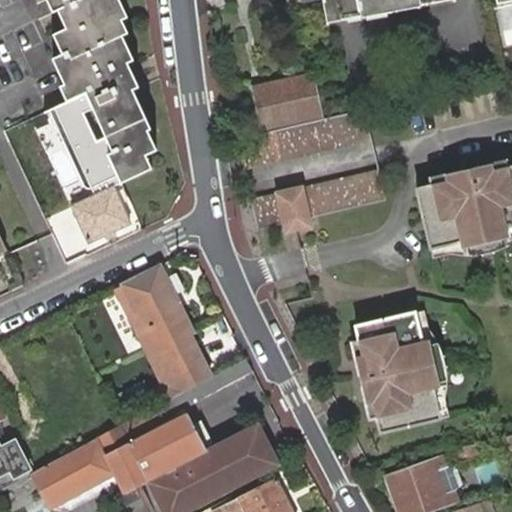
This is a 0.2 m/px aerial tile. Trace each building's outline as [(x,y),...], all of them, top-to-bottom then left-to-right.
[(55,0),(52,2),(59,18),(63,17),(73,35),(61,42),(69,61),(59,66),(66,83),(61,86),(69,102),(87,93),(114,151),(109,154),(119,178),(148,164),(140,145),(152,140),(128,89),(134,86),(128,73),(124,64),(128,61),(123,50),(129,46),(118,20),(123,18),(114,0),(55,0)] [(321,0),(324,13),(401,0),(321,0)] [(401,0),(324,13),(325,21),(446,0),(401,0)] [(314,75),(256,87),(264,129),(322,116),(314,75)] [(341,115),(238,137),(244,166),(373,139),(366,110),(341,115)] [(27,146),(19,126),(6,132),(16,152),(27,146)] [(463,178),(433,185),(419,188),(433,249),(462,242),(463,248),(509,238),(506,225),(511,223),(511,166),(509,167),(507,158),(461,168),(463,178)] [(378,168),(304,184),(310,213),(385,199),(378,168)] [(432,175),(433,185),(463,178),(461,168),(432,175)] [(79,181),(63,188),(89,242),(128,222),(111,187),(86,198),(79,181)] [(310,213),(304,184),(277,189),(283,220),(285,227),(312,221),(310,213)] [(283,220),(277,189),(250,195),(256,226),(283,220)] [(158,387),(165,401),(212,375),(191,331),(196,328),(163,264),(162,263),(122,284),(136,312),(132,314),(166,382),(158,387)] [(369,375),(362,377),(371,421),(379,420),(382,434),(442,420),(435,389),(444,386),(434,342),(425,344),(418,314),(359,327),(364,348),(369,375)] [(355,349),(362,377),(369,375),(364,348),(355,349)] [(167,414),(251,368),(245,357),(212,375),(165,401),(162,402),(163,404),(165,409),(167,414)] [(0,423),(11,418),(0,397),(0,477),(9,472),(14,481),(33,471),(16,439),(1,447),(0,445),(0,435),(1,435),(0,433),(0,423)] [(163,404),(152,410),(155,415),(165,409),(163,404)] [(189,511),(276,464),(252,419),(203,443),(180,411),(34,479),(49,510),(110,481),(123,507),(145,498),(154,511),(189,511)] [(511,435),(501,438),(508,456),(511,454),(511,435)] [(485,452),(482,443),(450,450),(453,459),(461,457),(462,459),(485,452)] [(442,458),(387,476),(401,511),(424,511),(457,502),(455,491),(459,487),(453,469),(446,468),(442,458)] [(295,511),(278,479),(241,497),(242,498),(248,511),(295,511)] [(237,511),(248,511),(242,498),(236,501),(234,505),(237,511)] [(482,511),(479,503),(452,511),(482,511)]
